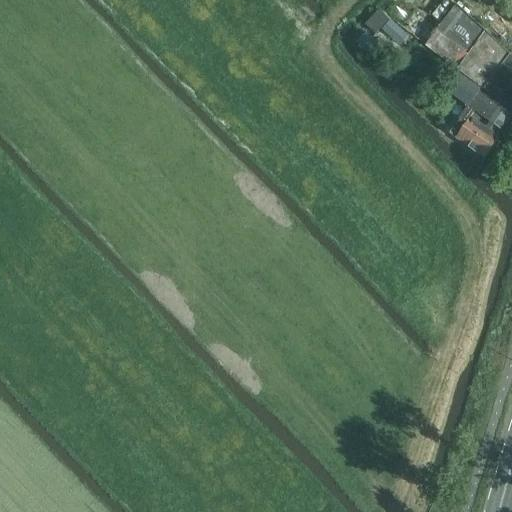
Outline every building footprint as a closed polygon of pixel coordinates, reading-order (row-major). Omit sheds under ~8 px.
[(511,110),(511,56),(510,54),(456,5),(438,29),(426,46),(511,110)] [(387,35),(397,21),(379,10),(370,25),(387,35)] [(438,29),(417,13),(405,30),(426,46),(438,29)] [(448,85),(457,92),(464,84),(454,77),(448,85)] [(484,159),(511,119),(511,115),(478,92),(448,133),(484,159)]
